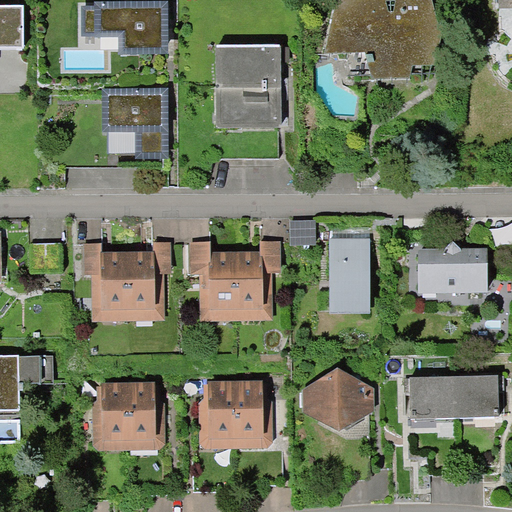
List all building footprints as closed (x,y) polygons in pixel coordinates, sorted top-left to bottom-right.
[(0,48),(24,48),(24,5),(0,4),(0,48)] [(329,52),(361,52),(372,78),(421,78),(441,37),(431,4),(349,5),(349,12),(337,12),(329,52)] [(170,10),(102,11),(86,11),(86,39),(102,39),(102,43),(126,42),(126,62),(170,62),(170,10)] [(277,88),(277,49),(216,49),(217,89),(277,88)] [(277,128),(277,88),(217,89),(217,128),(277,128)] [(170,163),(170,95),(104,96),(105,139),(139,139),(139,164),(170,163)] [(461,254),(451,244),(440,254),(418,254),(418,294),(485,293),(484,254),(461,254)] [(32,245),(33,274),(65,274),(64,245),(32,245)] [(258,258),(234,258),(234,309),(265,308),(264,275),(276,275),(275,245),(258,245),(258,258)] [(95,310),(126,310),(125,259),(101,259),(101,246),(84,247),(84,276),(95,276),(95,310)] [(150,246),(150,259),(125,259),(126,310),(157,309),(156,276),(167,276),(167,246),(150,246)] [(234,258),(208,258),(208,246),(189,247),(189,275),(203,275),(204,309),(234,309),(234,258)] [(329,249),(329,315),(363,315),(362,249),(329,249)] [(37,358),(0,358),(0,413),(17,413),(17,395),(37,395),(37,358)] [(298,409),(305,409),(305,411),(337,429),(367,410),(367,390),(336,373),(305,391),(305,395),(297,395),(298,409)] [(453,420),(497,419),(496,378),(452,379),(453,420)] [(408,421),(453,420),(452,379),(407,380),(408,421)] [(203,439),(234,438),(233,386),(207,387),(207,403),(202,408),(203,439)] [(234,438),(265,438),(264,407),(259,402),(259,386),(233,386),(234,438)] [(96,440),(127,440),(126,388),(100,389),(101,405),(96,410),(96,440)] [(127,440),(158,439),(157,409),(152,404),(152,388),(126,388),(127,440)]
